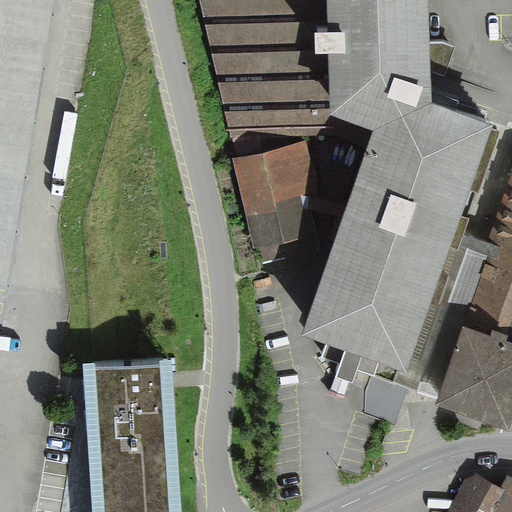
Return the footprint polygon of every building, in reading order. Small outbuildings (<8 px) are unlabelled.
[(497,118),(434,95),(434,87),(434,74),(445,78),(456,45),(442,40),(431,41),(429,0),(201,0),(231,132),(305,130),(338,129),(368,140),(307,309),(334,319),(324,350),(404,378),(458,226),(497,118)] [(305,130),(231,132),(260,250),(316,238),(306,198),(319,193),(311,146),(305,130)] [(511,173),(490,238),(462,321),(511,338),(511,173)] [(404,378),(437,391),(490,238),(458,226),(404,378)] [(437,391),(435,396),(508,422),(511,409),(511,338),(462,321),(437,391)] [(85,352),(95,511),(182,511),(172,378),(171,347),(85,352)] [(503,480),(474,469),(447,511),(511,511),(511,467),(503,480)]
